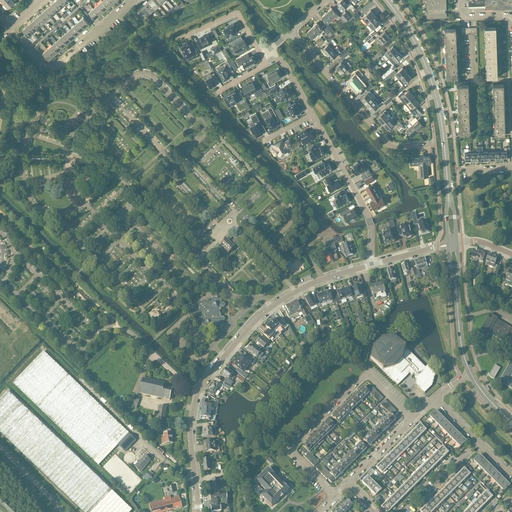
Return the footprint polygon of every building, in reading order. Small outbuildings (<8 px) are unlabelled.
[(7,8),(14,3),(11,0),(7,0),(3,4),(7,8)] [(64,5),(59,0),(56,0),(54,2),(60,9),(64,5)] [(158,5),(153,0),(148,0),(148,1),(154,8),(158,5)] [(343,9),(350,3),(347,0),(340,0),(337,3),(343,9)] [(446,9),(445,0),(426,0),(427,1),(426,1),(426,2),(425,2),(426,9),(426,10),(426,11),(427,11),(427,13),(426,13),(426,14),(426,17),(426,18),(427,18),(445,18),(446,17),(446,16),(446,13),(446,12),(445,12),(445,10),(446,10),(446,9)] [(108,8),(102,1),(97,5),(103,12),(108,8)] [(154,8),(148,1),(144,4),(151,12),(154,8)] [(60,9),(54,2),(49,6),(55,13),(60,9)] [(151,12),(144,4),(140,7),(147,15),(151,12)] [(103,12),(97,5),(93,9),(99,16),(103,12)] [(55,13),(49,6),(45,10),(51,17),(55,13)] [(147,15),(140,7),(136,11),(143,18),(147,15)] [(339,16),(331,8),(326,12),(332,19),(335,16),(336,18),(339,16)] [(99,16),(93,9),(88,13),(94,19),(99,16)] [(51,17),(45,10),(40,14),(46,21),(51,17)] [(367,23),(375,16),(370,10),(362,17),(367,23)] [(335,32),(327,23),(332,19),(326,12),(321,17),(327,23),(324,25),(332,35),(335,32)] [(356,19),(360,16),(357,13),(349,20),(351,22),(355,19),(356,19)] [(46,21),(40,14),(36,18),(41,25),(46,21)] [(380,21),(375,16),(367,23),(365,25),(370,31),(373,28),(374,28),(375,27),(375,26),(380,21)] [(89,24),(83,17),(79,21),(85,28),(89,24)] [(41,25),(36,18),(31,22),(37,29),(41,25)] [(85,28),(79,21),(74,25),(80,32),(85,28)] [(37,29),(31,22),(27,26),(33,33),(37,29)] [(317,23),(312,27),(317,34),(318,35),(319,36),(322,33),(324,31),(329,37),(332,35),(324,25),(321,28),(317,23)] [(231,35),(232,34),(238,30),(236,27),(234,24),(223,29),(226,34),(223,35),(227,41),(232,38),(231,35)] [(80,32),(74,25),(70,29),(76,36),(80,32)] [(33,33),(27,26),(22,30),(28,37),(33,33)] [(312,27),(307,32),(312,38),(314,40),(318,35),(317,34),(312,27)] [(496,43),(496,27),(485,27),(485,44),(496,43)] [(456,45),(455,28),(444,29),(445,45),(456,45)] [(76,36),(70,29),(65,33),(71,40),(76,36)] [(384,43),(390,37),(389,36),(390,35),(388,33),(387,33),(385,31),(378,37),(379,37),(377,39),(381,44),(383,42),(384,43)] [(71,40),(65,33),(61,37),(66,44),(71,40)] [(201,37),(197,39),(200,47),(212,42),(208,34),(204,36),(201,37)] [(330,46),(333,44),(330,40),(335,36),(333,34),(328,38),(330,41),(329,42),(329,43),(322,49),(326,54),(332,49),(330,46)] [(367,41),(372,37),(370,34),(363,41),(365,43),(367,41)] [(66,44),(61,37),(56,41),(62,48),(66,44)] [(233,45),(238,54),(244,51),(242,48),(247,46),(243,39),(233,45)] [(62,48),(56,41),(51,45),(57,52),(62,48)] [(497,60),(496,43),(485,44),(486,60),(497,60)] [(184,44),(181,46),(183,52),(182,52),(183,56),(185,55),(186,58),(190,56),(191,59),(199,56),(193,44),(189,46),(188,44),(185,45),(184,44)] [(57,52),(51,45),(47,49),(53,56),(57,52)] [(456,61),(456,45),(445,45),(445,61),(456,61)] [(387,51),(385,53),(387,55),(389,54),(391,56),(397,51),(393,46),(387,51)] [(332,49),(326,54),(331,59),(338,53),(339,52),(342,55),(347,51),(348,51),(346,48),(341,52),(338,49),(337,50),(335,47),(332,49)] [(53,56),(47,49),(42,53),(48,60),(53,56)] [(391,56),(388,59),(393,64),(394,63),(396,61),(402,56),(397,51),(391,56)] [(239,66),(243,64),(245,67),(248,66),(249,67),(254,65),(253,63),(256,62),(252,55),(247,59),(245,55),(236,60),(239,66)] [(340,63),(336,67),(341,73),(344,71),(347,74),(353,70),(350,67),(347,63),(345,64),(342,60),(341,61),(340,62),(340,63)] [(497,77),(497,60),(486,60),(486,77),(497,77)] [(233,70),(227,61),(221,64),(222,67),(217,69),(223,80),(229,76),(228,73),(233,70)] [(457,77),(456,61),(445,61),(446,77),(457,77)] [(386,76),(394,69),(392,67),(384,74),(386,76)] [(394,69),(386,76),(388,80),(394,74),(399,80),(407,72),(402,67),(396,73),(394,69)] [(358,78),(363,74),(358,69),(350,75),(353,78),(349,81),(356,90),(362,84),(358,78)] [(267,76),(270,80),(267,82),(270,87),(275,84),(273,81),(280,77),(279,74),(279,73),(278,71),(277,71),(267,76)] [(407,72),(399,80),(403,84),(411,77),(407,72)] [(210,73),(204,77),(210,88),(211,87),(212,88),(215,86),(215,85),(216,84),(213,77),(215,76),(214,73),(211,74),(210,73)] [(253,82),(242,87),(246,95),(253,91),(256,97),(263,93),(258,82),(254,84),(253,82)] [(468,84),(459,85),(457,85),(457,101),(468,101),(468,84)] [(504,101),(503,84),(492,84),(493,101),(504,101)] [(288,90),(286,87),(283,89),(282,88),(280,90),(277,92),(276,91),(277,90),(275,87),(269,91),(271,94),(273,92),(275,96),(277,95),(280,100),(284,98),(285,100),(289,97),(288,96),(289,96),(289,95),(290,95),(290,94),(291,94),(289,89),(288,90)] [(413,96),(408,90),(402,96),(402,97),(403,99),(404,99),(407,102),(413,96)] [(370,91),(361,99),(367,105),(373,100),(376,97),(370,91)] [(234,92),(224,97),(229,106),(239,100),(240,103),(245,101),(240,92),(236,95),(234,92)] [(391,100),(396,96),(394,93),(383,103),(385,105),(391,100)] [(415,105),(419,102),(413,96),(407,102),(405,104),(410,110),(409,110),(412,113),(417,108),(415,105)] [(373,100),(367,105),(372,111),(378,105),(375,102),(378,100),(376,97),(373,100)] [(469,117),(468,101),(457,101),(458,117),(469,117)] [(504,117),(504,101),(493,101),(494,118),(504,117)] [(295,102),(287,106),(293,116),(300,112),(295,102)] [(273,119),(277,117),(271,106),(267,108),(271,115),(265,118),(271,128),(272,128),(272,129),(276,126),(276,125),(277,125),(273,119)] [(389,118),(386,114),(388,112),(386,110),(377,117),(382,123),(389,118)] [(256,114),(250,117),(254,124),(250,126),(250,127),(249,128),(252,133),(253,132),(253,133),(254,132),(256,136),(257,137),(262,134),(262,133),(259,127),(262,125),(256,114)] [(470,133),(469,117),(458,117),(459,134),(470,133)] [(505,134),(504,117),(494,118),(494,134),(505,134)] [(395,128),(400,123),(398,120),(394,123),(389,118),(382,123),(387,129),(392,125),(395,128)] [(412,125),(418,131),(420,129),(421,129),(423,127),(423,126),(421,124),(424,122),(420,118),(412,125)] [(418,131),(412,125),(406,130),(412,136),(418,131)] [(302,139),(304,144),(315,138),(310,131),(307,133),(305,130),(296,135),(299,141),(302,139)] [(271,150),(273,153),(274,155),(275,156),(278,154),(279,155),(280,156),(281,156),(282,156),(282,155),(283,154),(282,153),(288,150),(287,149),(292,146),(288,139),(283,142),(282,140),(273,144),(275,147),(272,149),(271,150)] [(324,155),(319,147),(316,149),(314,144),(307,148),(310,152),(309,153),(313,161),(324,155)] [(510,154),(509,147),(504,147),(504,151),(500,151),(501,160),(507,159),(506,154),(510,154)] [(471,161),(471,152),(470,150),(468,150),(468,152),(464,152),(464,149),(461,149),(461,156),(465,156),(465,161),(471,161)] [(428,177),(427,164),(431,164),(430,155),(419,156),(419,157),(410,158),(410,165),(418,165),(419,177),(428,177)] [(323,162),(312,168),(316,174),(316,173),(318,177),(321,176),(322,176),(332,171),(328,163),(325,165),(323,162)] [(364,166),(362,163),(360,164),(359,163),(353,166),(354,167),(351,168),(354,173),(355,172),(356,175),(357,174),(358,174),(361,179),(371,174),(366,165),(364,166)] [(331,192),(341,186),(339,183),(340,183),(340,182),(339,180),(338,180),(337,179),(333,181),(333,179),(331,176),(323,180),(326,186),(327,185),(331,192)] [(372,176),(364,180),(367,184),(374,180),(372,176)] [(373,184),(366,188),(369,195),(370,195),(373,199),(372,200),(370,202),(371,203),(369,203),(373,209),(374,209),(374,210),(375,209),(376,210),(380,208),(379,207),(385,204),(380,196),(379,196),(373,184)] [(339,207),(349,202),(345,194),(342,196),(340,192),(333,195),(336,199),(335,200),(336,203),(334,204),(337,208),(339,207)] [(357,216),(353,209),(348,212),(346,209),(339,213),(341,215),(343,214),(347,222),(351,220),(354,218),(357,216)] [(383,235),(382,235),(383,237),(384,238),(385,240),(384,240),(384,241),(384,243),(385,243),(385,244),(386,244),(386,245),(389,244),(388,243),(390,243),(390,244),(394,242),(392,235),(395,234),(396,234),(395,231),(393,222),(392,219),(389,219),(390,223),(388,223),(389,228),(386,229),(387,233),(386,233),(385,232),(383,233),(383,234),(382,234),(383,235)] [(425,221),(418,223),(420,228),(419,228),(420,232),(422,231),(422,233),(428,232),(427,228),(428,228),(427,224),(426,225),(425,221)] [(400,225),(396,226),(399,237),(403,236),(403,238),(406,237),(406,239),(412,237),(408,225),(404,226),(403,226),(403,227),(401,227),(400,225)] [(234,248),(239,243),(236,239),(230,244),(226,240),(221,245),(224,249),(220,252),(223,256),(227,252),(229,254),(234,248)] [(338,260),(335,252),(336,252),(333,240),(324,243),(328,255),(328,256),(325,257),(327,264),(333,262),(333,261),(338,260)] [(349,244),(343,246),(344,250),(347,257),(348,258),(349,257),(349,256),(353,255),(350,248),(349,244)] [(477,261),(479,252),(479,251),(477,251),(476,251),(473,250),(471,257),(471,260),(473,260),(472,262),(476,263),(477,261)] [(497,257),(489,254),(486,261),(488,262),(487,265),(495,268),(493,274),(496,275),(499,267),(494,265),(497,257)] [(427,267),(424,258),(414,261),(417,270),(427,267)] [(410,275),(406,264),(401,266),(403,273),(406,272),(407,276),(410,275)] [(397,282),(395,275),(394,273),(393,268),(386,270),(390,284),(397,282)] [(382,283),(371,286),(375,300),(386,297),(382,283)] [(353,288),(354,292),(356,299),(357,299),(356,299),(362,297),(364,303),(368,302),(365,292),(362,293),(359,286),(358,286),(355,287),(356,287),(353,288)] [(356,299),(354,292),(351,293),(349,288),(343,290),(346,300),(352,298),(353,300),(356,299)] [(346,300),(343,290),(337,292),(337,294),(334,295),(337,305),(341,304),(340,302),(346,300)] [(337,305),(334,295),(331,296),(329,291),(323,293),(326,303),(332,301),(333,304),(336,303),(337,305)] [(326,303),(323,293),(317,296),(318,300),(314,302),(318,309),(321,308),(320,305),(326,303)] [(195,315),(195,316),(196,318),(198,318),(198,320),(199,322),(202,322),(201,324),(203,325),(205,325),(205,327),(206,329),(209,329),(210,328),(212,328),(213,329),(216,329),(217,328),(217,326),(219,326),(221,324),(221,322),(223,322),(224,321),(225,319),(223,317),(221,317),(221,315),(220,313),(220,311),(221,310),(221,308),(223,308),(225,307),(225,304),(223,303),(221,303),(221,301),(220,300),(220,299),(218,299),(218,297),(216,296),(214,296),(213,297),(213,299),(211,299),(209,301),(209,303),(207,302),(205,304),(204,304),(202,302),(200,302),(199,303),(198,304),(198,306),(200,308),(200,309),(198,311),(198,313),(196,313),(195,315)] [(318,309),(314,302),(311,296),(309,297),(308,297),(305,298),(306,299),(305,299),(309,306),(306,307),(309,314),(312,312),(311,309),(316,306),(317,309),(318,309)] [(308,315),(305,309),(302,311),(296,301),(285,307),(287,310),(285,311),(288,317),(297,312),(298,314),(301,312),(305,319),(310,316),(309,314),(308,315)] [(511,343),(511,327),(511,329),(508,327),(509,327),(499,321),(499,322),(496,320),(497,318),(490,314),(478,335),(485,339),(487,335),(498,341),(502,344),(500,348),(507,352),(511,343)] [(288,327),(283,318),(277,322),(274,319),(270,323),(276,329),(277,329),(281,334),(288,327)] [(276,329),(270,323),(266,327),(269,330),(264,335),(269,340),(270,340),(273,342),(281,334),(277,329),(276,329)] [(129,434),(16,325),(0,341),(0,370),(98,466),(118,445),(129,434)] [(425,368),(421,364),(393,335),(382,338),(373,347),(370,358),(397,385),(407,376),(409,374),(412,376),(414,376),(414,379),(415,379),(416,380),(415,384),(424,393),(431,386),(435,374),(427,366),(425,368)] [(268,343),(260,337),(256,342),(263,348),(268,343)] [(250,345),(247,350),(250,352),(256,358),(258,357),(260,359),(263,355),(261,353),(254,347),(253,348),(250,345)] [(255,363),(250,358),(249,359),(247,358),(246,359),(242,356),(241,357),(240,357),(237,360),(246,368),(250,363),(253,365),(255,363)] [(243,372),(246,368),(237,360),(235,363),(235,364),(234,366),(238,369),(237,370),(237,371),(236,372),(245,379),(248,376),(243,372)] [(511,362),(510,361),(498,382),(511,389),(511,362)] [(488,376),(494,379),(500,369),(495,366),(488,376)] [(224,371),(222,373),(223,374),(222,374),(227,378),(224,382),(231,386),(233,383),(229,379),(233,374),(229,370),(228,372),(226,370),(224,372),(224,371)] [(169,400),(172,388),(164,386),(165,384),(143,379),(139,394),(169,400)] [(217,391),(221,386),(221,385),(217,383),(216,385),(213,384),(211,387),(217,391)] [(220,393),(217,391),(211,387),(208,393),(214,397),(215,396),(218,397),(220,393)] [(369,393),(367,391),(363,387),(359,392),(365,398),(369,393)] [(131,509),(8,391),(0,399),(0,433),(82,511),(132,511),(130,510),(131,509)] [(365,398),(359,392),(354,396),(360,402),(365,398)] [(360,402),(354,396),(350,400),(356,406),(360,402)] [(356,406),(350,400),(346,405),(352,411),(356,406)] [(202,406),(201,417),(205,417),(204,420),(209,421),(211,408),(212,408),(213,403),(208,403),(208,401),(202,401),(201,406),(202,406)] [(352,411),(346,405),(341,409),(347,415),(352,411)] [(164,421),(166,407),(159,406),(157,420),(164,421)] [(347,415),(341,409),(337,413),(343,419),(347,415)] [(434,421),(440,415),(435,411),(430,417),(434,421)] [(343,419),(337,413),(332,418),(338,424),(343,419)] [(396,420),(392,416),(390,414),(385,418),(391,424),(396,420)] [(438,425),(444,419),(440,415),(434,421),(438,425)] [(391,424),(385,418),(381,423),(387,429),(391,424)] [(443,430),(448,424),(444,419),(438,425),(443,430)] [(335,427),(330,421),(325,425),(331,431),(335,427)] [(387,429),(381,423),(377,427),(382,433),(387,429)] [(426,430),(420,424),(416,429),(422,435),(426,430)] [(447,434),(453,428),(448,424),(443,430),(447,434)] [(331,431),(325,425),(321,430),(327,436),(331,431)] [(382,433),(377,427),(372,431),(378,437),(382,433)] [(451,438),(457,433),(453,428),(447,434),(451,438)] [(166,429),(157,431),(157,434),(159,434),(158,433),(161,432),(161,434),(161,437),(162,445),(165,444),(173,443),(172,437),(172,436),(172,434),(171,434),(171,433),(171,431),(169,430),(166,430),(166,429)] [(214,437),(213,429),(203,430),(203,438),(214,437)] [(422,435),(416,429),(411,433),(417,439),(422,435)] [(327,436),(321,430),(316,434),(322,440),(327,436)] [(378,437),(372,431),(368,436),(374,442),(378,437)] [(417,439),(411,433),(407,437),(413,443),(417,439)] [(456,443),(462,437),(457,433),(451,438),(456,443)] [(125,452),(136,441),(129,434),(118,445),(125,452)] [(322,440),(316,434),(312,438),(318,444),(322,440)] [(374,442),(368,436),(363,440),(369,446),(374,442)] [(413,443),(407,437),(403,442),(409,448),(413,443)] [(460,447),(466,442),(462,437),(456,443),(460,447)] [(318,444),(312,438),(308,443),(314,449),(318,444)] [(409,448),(403,442),(398,446),(404,452),(409,448)] [(314,449),(308,443),(303,447),(307,451),(309,453),(314,449)] [(366,449),(360,443),(356,448),(362,454),(366,449)] [(404,452),(398,446),(394,450),(400,456),(404,452)] [(448,453),(443,447),(438,451),(444,457),(448,453)] [(362,454),(356,448),(352,452),(358,458),(362,454)] [(400,456),(394,450),(390,455),(396,461),(400,456)] [(444,457),(438,451),(434,456),(440,462),(444,457)] [(358,458),(352,452),(347,456),(353,462),(358,458)] [(146,466),(150,460),(145,455),(134,467),(140,472),(146,466)] [(396,461),(390,455),(385,459),(391,465),(396,461)] [(478,465),(484,460),(479,455),(474,461),(478,465)] [(353,462),(347,456),(343,461),(349,467),(353,462)] [(440,462),(434,456),(429,460),(435,466),(440,462)] [(210,471),(209,459),(202,460),(204,472),(210,471)] [(391,465),(385,459),(381,463),(387,469),(391,465)] [(435,466),(429,460),(425,464),(431,470),(435,466)] [(482,470),(488,464),(484,460),(478,465),(482,470)] [(349,467),(343,461),(339,465),(345,471),(349,467)] [(387,469),(381,463),(376,468),(382,474),(387,469)] [(431,470),(425,464),(421,469),(426,475),(431,470)] [(487,474),(493,468),(488,464),(482,470),(487,474)] [(345,471),(339,465),(334,469),(340,475),(345,471)] [(491,479),(497,473),(493,468),(487,474),(491,479)] [(268,469),(256,481),(266,491),(261,496),(272,507),(280,498),(281,498),(285,494),(284,494),(289,490),(283,484),(273,475),(274,474),(268,469)] [(340,475),(334,469),(330,474),(332,476),(336,480),(340,475)] [(426,475),(421,469),(416,473),(422,479),(426,475)] [(470,475),(464,469),(460,473),(465,479),(470,475)] [(422,479),(416,473),(412,477),(418,483),(422,479)] [(465,479),(460,473),(455,478),(461,484),(465,479)] [(495,483),(501,477),(497,473),(491,479),(495,483)] [(367,487),(372,481),(368,477),(362,483),(367,487)] [(418,483),(412,477),(408,482),(413,488),(418,483)] [(500,487),(505,481),(501,477),(495,483),(500,487)] [(461,484),(455,478),(451,482),(457,488),(461,484)] [(226,489),(225,480),(222,480),(222,479),(211,480),(213,492),(219,491),(219,490),(226,489)] [(371,491),(377,486),(372,481),(367,487),(371,491)] [(504,492),(510,486),(505,481),(500,487),(504,492)] [(413,488),(408,482),(403,486),(409,492),(413,488)] [(457,488),(451,482),(447,486),(452,492),(457,488)] [(375,496),(381,490),(377,486),(371,491),(375,496)] [(409,492),(403,486),(399,490),(405,496),(409,492)] [(452,492),(447,486),(442,491),(448,497),(452,492)] [(405,496),(399,490),(395,495),(400,501),(405,496)] [(448,497),(442,491),(438,495),(444,501),(448,497)] [(492,497),(487,491),(482,496),(488,502),(492,497)] [(227,504),(226,493),(210,495),(210,501),(211,501),(211,506),(211,511),(221,511),(221,505),(227,504)] [(400,501),(395,495),(390,499),(396,505),(400,501)] [(444,501),(438,495),(434,499),(439,505),(444,501)] [(166,511),(182,508),(180,500),(179,497),(171,499),(170,496),(164,498),(165,500),(150,504),(151,511),(166,511)] [(488,502),(482,496),(478,500),(484,506),(488,502)] [(396,505),(390,499),(386,503),(392,509),(396,505)] [(439,505),(434,499),(429,504),(435,510),(439,505)] [(352,506),(347,500),(343,505),(348,510),(352,506)] [(484,506),(478,500),(473,504),(479,510),(484,506)] [(388,511),(392,509),(386,503),(381,508),(385,511),(388,511)]
